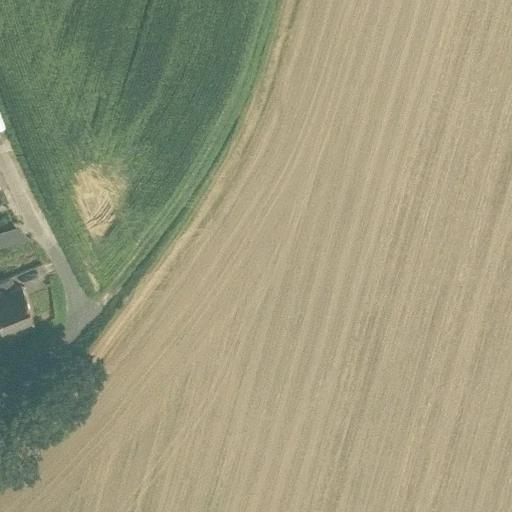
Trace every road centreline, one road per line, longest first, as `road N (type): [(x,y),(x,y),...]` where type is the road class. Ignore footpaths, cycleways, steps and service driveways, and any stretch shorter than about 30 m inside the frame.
road 1 (track): [(274,0),(242,112),(223,148),(93,315)]
road 2 (residential): [(93,315),(59,272),(0,151)]
road 3 (residential): [(0,400),(93,315)]
